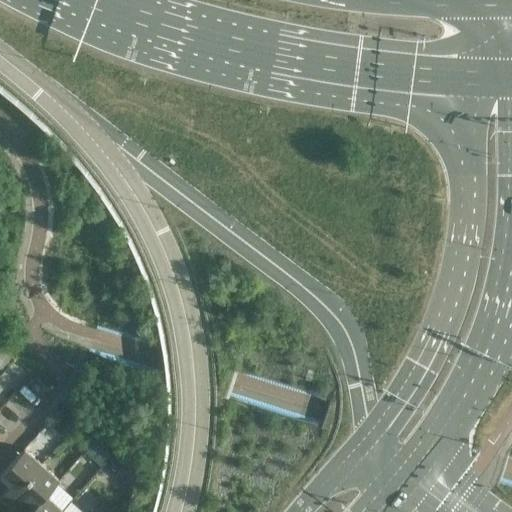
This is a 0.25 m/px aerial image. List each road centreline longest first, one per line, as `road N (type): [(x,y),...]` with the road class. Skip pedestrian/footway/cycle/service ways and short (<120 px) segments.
road 1 (trunk): [(86,0),(294,57),(472,78)]
road 2 (secondary): [(472,78),(459,268),(421,365),(370,437)]
road 3 (secondary): [(412,473),(496,341),(511,295)]
